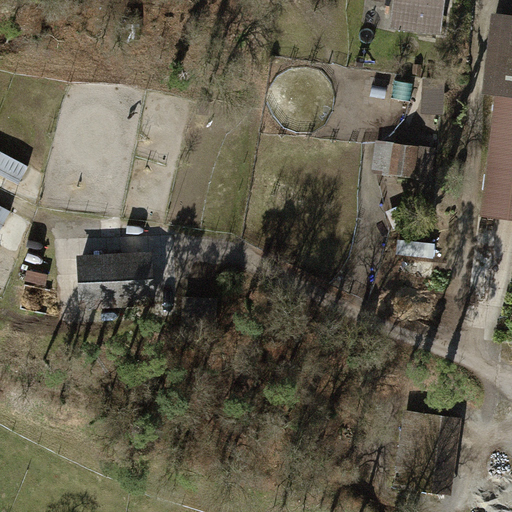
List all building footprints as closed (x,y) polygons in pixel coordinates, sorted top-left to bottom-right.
[(439,0),(386,0),(384,32),(436,36),(439,0)] [(511,20),(487,17),(477,96),(494,98),(481,210),(511,214),(511,20)] [(426,76),(425,106),(447,107),(448,76),(426,76)] [(433,153),(373,144),(369,175),(429,183),(433,153)] [(0,146),(0,162),(26,172),(31,158),(0,146)] [(0,220),(4,223),(13,207),(0,199),(0,220)] [(402,254),(438,255),(438,240),(402,239),(402,254)] [(145,250),(70,254),(73,311),(148,307),(145,250)] [(462,421),(398,414),(389,492),(453,499),(462,421)]
